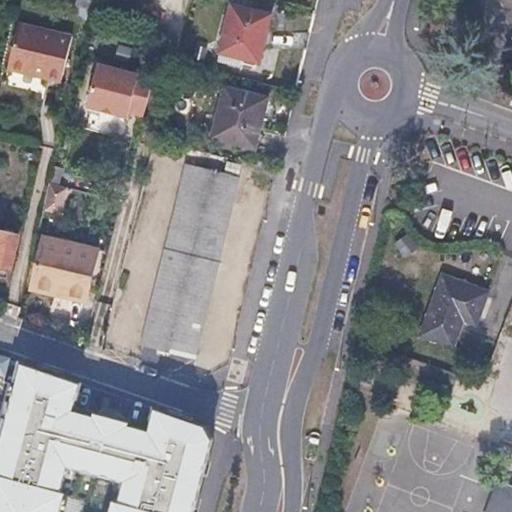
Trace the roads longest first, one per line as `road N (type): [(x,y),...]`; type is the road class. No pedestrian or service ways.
road 1 (residential): [(293,511),(292,410),(374,120)]
road 2 (residential): [(334,100),(258,420)]
road 3 (residential): [(258,420),(0,335)]
road 4 (unknown): [(93,367),(143,148)]
road 5 (residential): [(397,100),(511,136)]
